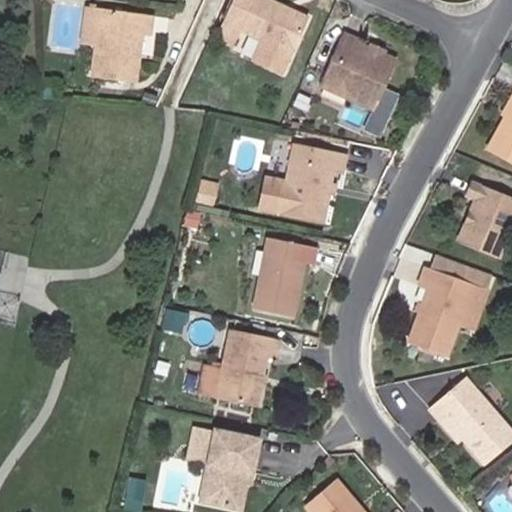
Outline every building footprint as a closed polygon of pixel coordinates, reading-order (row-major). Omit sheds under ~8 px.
[(303,27),(250,0),(231,0),(214,33),(231,42),(235,33),(257,45),(244,66),(274,82),(303,27)] [(132,85),(137,38),(144,38),(146,18),(95,12),(88,79),(132,85)] [(373,60),(363,55),(351,50),(353,46),(338,39),(314,88),(367,115),(391,65),(374,57),(373,60)] [(366,48),(363,55),(373,60),(374,57),(376,53),(366,48)] [(39,104),(52,105),(53,90),(38,88),(39,104)] [(511,167),(511,93),(481,151),(511,167)] [(334,173),(339,154),(289,142),(279,185),(259,181),(252,213),(316,226),(323,194),(326,184),(329,172),(334,173)] [(198,183),(193,203),(207,205),(211,186),(198,183)] [(493,259),(511,211),(511,200),(469,183),(462,200),(470,203),(465,215),(469,216),(466,225),(462,223),(454,243),(493,259)] [(196,216),(180,212),(176,227),(192,230),(196,216)] [(286,318),(296,271),(288,269),(289,263),(293,245),(261,238),(246,310),(286,318)] [(288,269),(296,271),(298,265),(289,263),(288,269)] [(442,362),(468,288),(420,271),(413,290),(422,293),(401,347),(442,362)] [(0,325),(11,328),(16,305),(0,301),(0,325)] [(250,408),(260,362),(267,363),(272,343),(225,333),(210,398),(250,408)] [(443,419),(459,438),(483,464),(511,438),(461,379),(427,409),(438,423),(443,419)] [(454,442),(459,438),(443,419),(438,423),(454,442)] [(204,465),(211,431),(192,427),(185,461),(204,465)] [(204,465),(197,501),(235,509),(242,471),(246,472),(253,440),(211,431),(204,465)] [(298,504),(305,511),(356,511),(329,477),(298,504)]
